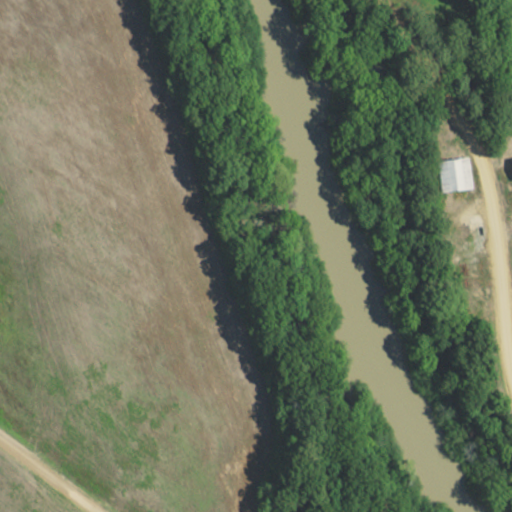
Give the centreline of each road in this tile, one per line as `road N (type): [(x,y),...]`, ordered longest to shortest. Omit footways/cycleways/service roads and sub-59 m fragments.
road 1 (residential): [(511,347),(494,176),(387,0)]
road 2 (residential): [(100,511),(0,435)]
